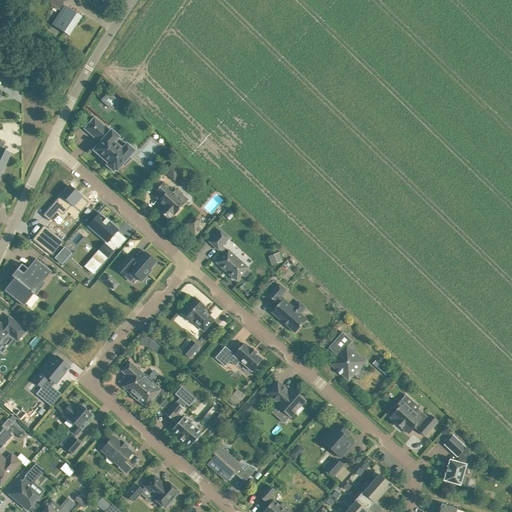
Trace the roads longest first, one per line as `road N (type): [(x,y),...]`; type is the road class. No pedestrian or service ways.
road 1 (residential): [(187,265),(85,381),(233,511)]
road 2 (residential): [(407,511),(412,465),(187,265)]
road 3 (residential): [(187,265),(47,148)]
road 4 (unclassified): [(47,148),(132,0)]
